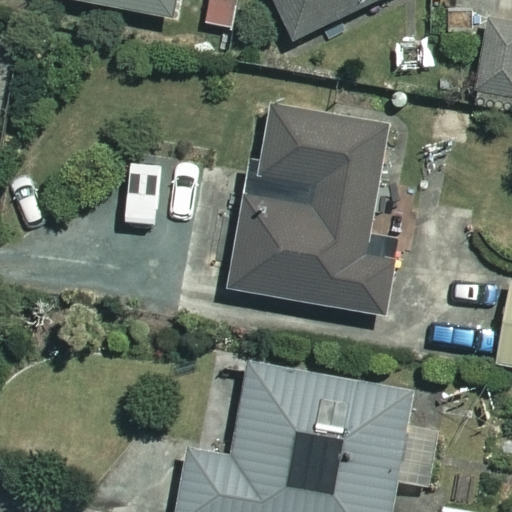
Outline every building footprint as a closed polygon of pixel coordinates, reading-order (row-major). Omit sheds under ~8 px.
[(185,22),(189,0),(75,0),(75,1),(185,22)] [(391,0),(284,0),(303,40),(391,0)] [(511,26),(500,24),(486,110),(511,113),(511,26)] [(381,120),(264,100),(255,156),(244,154),(221,284),(381,312),(395,235),(362,229),(381,120)] [(511,279),(507,279),(493,362),(511,365),(511,279)] [(386,511),(408,387),(243,359),(227,451),(184,443),(172,511),(386,511)]
